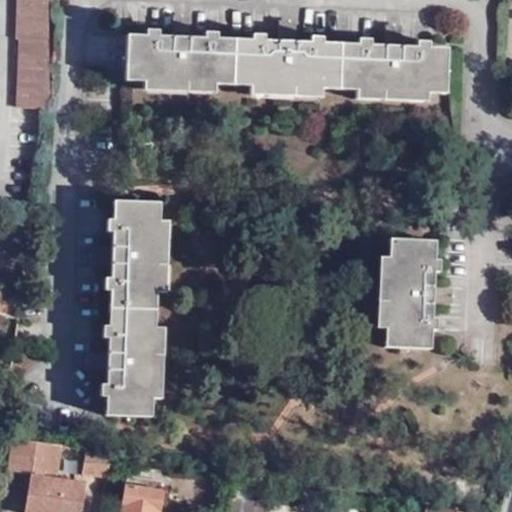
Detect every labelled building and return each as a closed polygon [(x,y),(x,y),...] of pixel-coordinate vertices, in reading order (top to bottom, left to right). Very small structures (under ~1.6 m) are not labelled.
[(49,22),(48,0),(17,0),(15,39),(17,39),(13,108),(44,109),(50,63),(49,22)] [(172,35),(127,34),(126,80),(446,88),(447,45),(401,44),(401,34),(394,34),(388,34),(388,42),(296,40),(296,30),(287,30),(279,30),(279,38),(190,36),(190,28),(182,28),(172,27),(172,35)] [(150,415),(157,204),(112,202),(110,247),(102,247),(102,253),(101,263),(108,263),(105,351),(97,350),(97,357),(96,368),(105,368),(104,413),(150,415)] [(0,269),(22,272),(30,216),(0,215),(0,220),(0,269)] [(433,280),(435,236),(388,235),(385,343),(430,344),(431,295),(441,296),(441,287),(442,280),(433,280)] [(0,313),(16,317),(19,293),(0,289),(0,284),(1,279),(0,278),(0,313)] [(23,511),(80,511),(85,482),(56,478),(61,446),(13,438),(8,472),(29,476),(23,511)] [(81,473),(105,477),(108,454),(84,450),(81,473)] [(157,511),(161,482),(126,477),(120,511),(157,511)] [(323,501),(325,489),(310,486),(308,499),(323,501)] [(232,498),(229,511),(263,511),(265,503),(232,498)]
